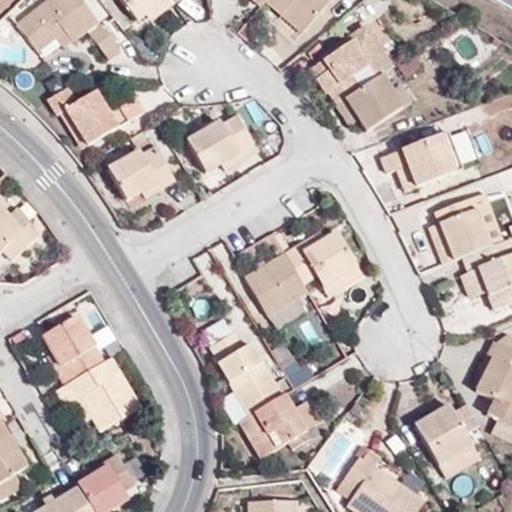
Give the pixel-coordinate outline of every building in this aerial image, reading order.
[(37,51),(54,38),(63,32),(71,43),(97,23),(79,0),(48,0),(17,24),(37,51)] [(152,22),(173,6),(169,0),(118,0),(137,24),(140,21),(147,16),(152,22)] [(264,0),(263,2),(282,19),(289,11),(308,27),(330,0),(264,0)] [(289,11),(282,19),(301,35),(308,27),(289,11)] [(145,28),(152,22),(147,16),(140,21),(145,28)] [(381,75),(392,68),(365,25),(318,57),(322,62),(327,72),(316,78),(335,108),(381,75)] [(119,54),(101,28),(89,37),(109,62),(119,54)] [(63,32),(54,38),(63,49),(71,43),(63,32)] [(327,72),(322,62),(310,69),(316,78),(327,72)] [(393,92),(381,75),(335,108),(342,117),(351,111),(357,122),(363,133),(402,108),(393,92)] [(401,87),(393,92),(402,108),(411,103),(401,87)] [(135,98),(108,114),(96,93),(76,104),(67,90),(46,102),(55,118),(63,113),(86,149),(144,113),(135,98)] [(351,111),(342,117),(348,127),(357,122),(351,111)] [(219,168),(251,148),(235,119),(220,127),(218,123),(187,142),(206,175),(219,168)] [(447,134),(439,137),(453,174),(462,171),(447,134)] [(453,174),(439,137),(379,160),(385,175),(395,171),(405,167),(413,189),(453,174)] [(255,155),(251,148),(219,168),(222,174),(255,155)] [(157,186),(160,192),(173,184),(154,149),(141,156),(138,151),(107,169),(128,204),(146,193),(157,186)] [(405,167),(395,171),(403,193),(413,189),(405,167)] [(149,199),(160,192),(157,186),(146,193),(149,199)] [(432,244),(440,267),(460,259),(502,243),(500,236),(485,196),(433,215),(437,227),(443,241),(432,244)] [(7,216),(0,208),(0,251),(10,262),(36,237),(25,225),(20,230),(7,216)] [(14,209),(7,216),(20,230),(25,225),(28,223),(14,209)] [(278,227),(270,232),(284,254),(290,251),(278,227)] [(427,231),(432,244),(443,241),(437,227),(427,231)] [(511,240),(511,231),(500,236),(502,243),(511,240)] [(270,232),(263,236),(276,259),(284,254),(270,232)] [(290,251),(284,254),(303,288),(316,279),(321,287),(321,289),(355,270),(334,234),(322,240),(313,246),(309,239),(290,251)] [(318,234),(309,239),(313,246),(322,240),(318,234)] [(511,304),(511,240),(502,243),(460,259),(465,275),(476,271),(485,295),(491,312),(511,304)] [(284,254),(276,259),(245,278),(268,320),(308,295),(303,288),(284,254)] [(355,270),(321,289),(327,299),(359,278),(355,270)] [(474,298),(485,295),(476,271),(465,275),(474,298)] [(303,288),(308,295),(321,287),(316,279),(303,288)] [(51,371),(60,388),(103,363),(76,318),(41,338),(50,354),(58,368),(51,371)] [(217,365),(233,394),(246,418),(280,398),(249,346),(240,351),(231,335),(209,349),(218,364),(217,365)] [(492,342),(485,357),(490,359),(480,379),(474,392),(491,402),(485,415),(497,421),(492,433),(511,443),(511,337),(507,335),(501,347),(492,342)] [(44,358),(51,371),(58,368),(50,354),(44,358)] [(490,359),(485,357),(475,376),(480,379),(490,359)] [(60,388),(53,392),(62,408),(70,403),(80,397),(91,418),(99,432),(138,409),(109,359),(103,363),(60,388)] [(220,402),(234,425),(237,423),(246,418),(233,394),(220,402)] [(246,418),(237,423),(259,460),(287,444),(291,451),(310,440),(306,432),(293,410),(285,395),(280,398),(246,418)] [(80,397),(70,403),(82,423),(91,418),(80,397)] [(293,410),(306,432),(319,424),(307,402),(293,410)] [(414,426),(438,468),(472,449),(448,407),(414,426)] [(13,435),(5,421),(0,423),(0,483),(13,476),(24,468),(15,451),(7,439),(13,435)] [(332,475),(360,442),(342,427),(314,460),(332,475)] [(21,448),(13,435),(7,439),(15,451),(21,448)] [(472,449),(438,468),(444,478),(477,458),(472,449)] [(362,461),(358,458),(336,491),(350,501),(346,507),(352,511),(416,511),(422,504),(373,469),(380,458),(369,450),(362,461)] [(90,476),(76,484),(78,487),(93,511),(110,511),(128,502),(117,484),(128,478),(116,456),(103,463),(106,467),(90,476)] [(87,472),(90,476),(106,467),(103,463),(87,472)] [(13,476),(0,483),(0,499),(20,488),(13,476)] [(93,511),(78,487),(52,501),(42,507),(34,511),(93,511)] [(42,507),(52,501),(50,497),(39,502),(42,507)] [(294,511),(294,503),(249,503),(249,511),(294,511)]
